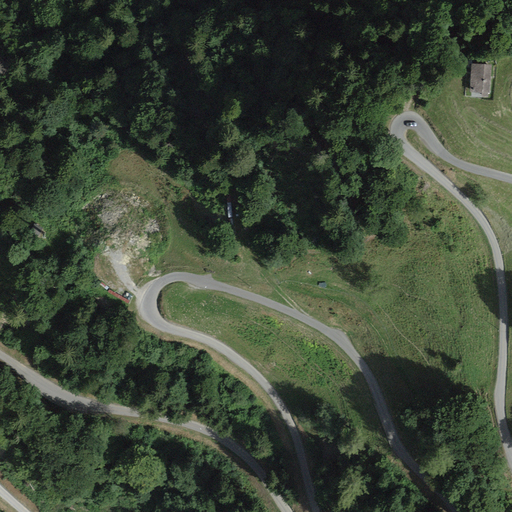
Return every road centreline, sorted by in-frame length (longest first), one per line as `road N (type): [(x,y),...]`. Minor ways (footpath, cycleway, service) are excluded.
road 1 (tertiary): [(315,511),(282,405),(232,354),(150,312),(157,283),(179,276),(270,303),(337,338),(368,377),(394,444),(456,511)]
road 2 (tertiary): [(511,451),(500,410),(503,304),(492,238),(397,132),(411,117),(456,163),(511,179)]
road 3 (tertiary): [(0,358),(75,400),(201,428),(256,465),(288,511)]
